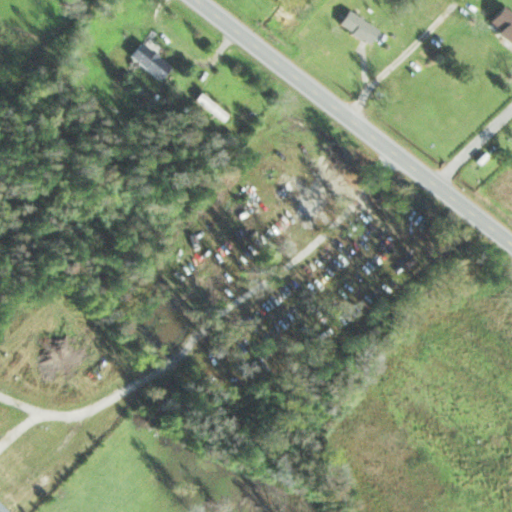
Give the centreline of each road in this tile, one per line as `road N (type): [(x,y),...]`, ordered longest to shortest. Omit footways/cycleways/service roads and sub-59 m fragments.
road 1 (primary): [(511,242),(346,115)]
road 2 (primary): [(346,115),(200,0)]
road 3 (track): [(444,0),(346,115)]
